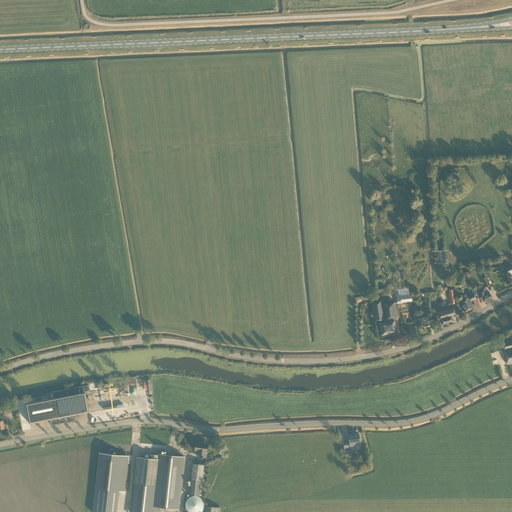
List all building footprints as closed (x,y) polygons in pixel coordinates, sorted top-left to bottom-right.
[(448,263),(447,250),(437,251),(438,264),(448,263)] [(511,265),(504,269),(505,272),(502,274),(507,285),(511,282),(511,276),(510,273),(511,272),(511,265)] [(490,285),(486,276),(481,279),(485,287),(490,285)] [(487,294),(485,288),(477,292),(479,298),(481,298),(484,302),(493,298),(490,293),(487,294)] [(454,293),(454,289),(448,290),(449,294),(448,294),(450,304),(457,303),(455,293),(454,293)] [(463,311),(473,307),(470,301),(476,299),(472,291),(469,292),(471,295),(468,296),(459,300),(463,311)] [(412,301),(411,295),(396,296),(397,303),(412,301)] [(391,303),(390,299),(372,302),(375,320),(384,318),(385,322),(380,322),(382,334),(396,332),(394,318),(398,318),(395,302),(391,303)] [(456,315),(454,308),(437,312),(439,319),(440,319),(442,325),(453,322),(452,316),(456,315)] [(428,318),(427,312),(423,313),(423,315),(416,316),(416,320),(418,320),(419,327),(425,326),(426,327),(428,326),(429,325),(428,318)] [(511,339),(503,341),(505,351),(504,351),(507,363),(511,362),(511,339)] [(76,420),(76,417),(80,417),(79,412),(87,410),(83,390),(88,389),(87,384),(53,391),(55,399),(27,404),(30,422),(50,418),(51,425),(76,420)] [(3,408),(5,415),(11,413),(10,407),(3,408)] [(361,445),(360,440),(359,434),(348,436),(349,442),(343,442),(344,451),(349,450),(349,447),(356,446),(360,445),(361,445)] [(208,444),(195,443),(194,451),(200,451),(199,457),(206,458),(206,452),(207,452),(208,444)] [(99,452),(95,488),(119,491),(125,491),(128,464),(124,464),(125,455),(116,454),(99,452)] [(184,457),(159,454),(159,455),(149,454),(149,458),(138,457),(131,511),(158,511),(159,506),(178,508),(184,457)] [(205,496),(206,480),(207,464),(194,463),(191,494),(205,496)]
